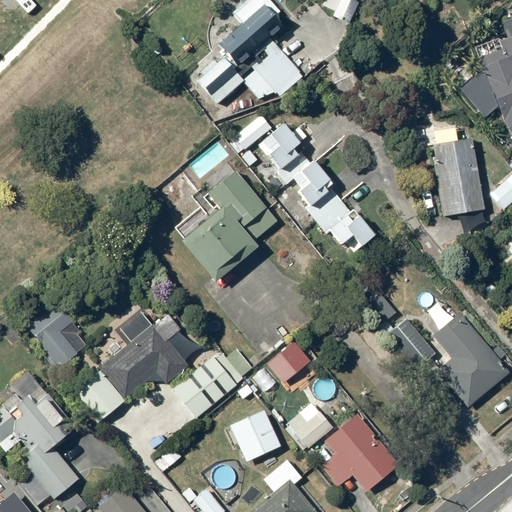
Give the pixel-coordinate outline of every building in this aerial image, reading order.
[(241,21),(213,47),(219,53),(192,78),(218,104),(242,81),(268,108),(304,73),(278,46),(293,31),(262,0),(249,0),(235,14),(241,21)] [(495,108),(504,130),(511,127),(511,37),(499,42),(502,50),(473,59),(477,72),(451,95),(478,123),(495,108)] [(244,150),(256,141),(270,127),(259,114),(232,136),(244,150)] [(265,184),(276,196),(289,184),(308,205),(333,182),(314,162),(312,165),(300,152),(295,146),(300,142),(292,133),(279,119),(270,127),(256,141),(254,142),(279,170),(280,170),(265,184)] [(480,212),(468,140),(431,146),(442,218),(480,212)] [(218,210),(177,243),(210,284),(252,250),(247,244),(274,222),(233,173),(206,196),(218,210)] [(511,175),(488,196),(501,212),(511,202),(511,175)] [(373,234),(335,190),(308,213),(336,245),(350,233),(360,245),(373,234)] [(394,314),(379,295),(366,305),(382,324),(394,314)] [(57,305),(26,330),(56,369),(74,354),(58,333),(71,323),(57,305)] [(435,371),(466,410),(508,375),(460,315),(431,338),(448,360),(435,371)] [(433,354),(405,320),(385,337),(414,370),(433,354)] [(95,370),(125,404),(156,377),(161,383),(179,367),(145,328),(95,370)] [(264,365),(280,385),(307,363),(291,343),(264,365)] [(194,417),(253,367),(235,345),(223,355),(219,350),(172,389),(194,417)] [(74,428),(30,371),(11,386),(16,393),(0,405),(0,447),(4,453),(18,443),(27,454),(22,458),(51,495),(53,498),(80,477),(54,444),(74,428)] [(310,405),(286,425),(288,427),(284,431),(301,451),(305,448),(306,450),(330,429),(310,405)] [(262,412),(228,427),(244,463),(278,448),(262,412)] [(355,416),(322,443),(333,455),(320,467),(337,487),(350,476),(365,493),(397,466),(355,416)] [(181,456),(171,445),(152,461),(163,473),(181,456)] [(251,511),(310,511),(287,483),(251,511)] [(95,509),(98,511),(142,511),(122,487),(95,509)] [(223,511),(205,491),(192,502),(200,511),(223,511)] [(80,511),(86,508),(76,495),(61,507),(65,511),(80,511)]
